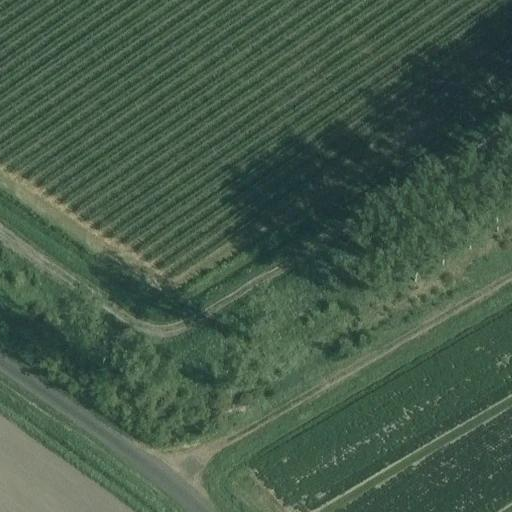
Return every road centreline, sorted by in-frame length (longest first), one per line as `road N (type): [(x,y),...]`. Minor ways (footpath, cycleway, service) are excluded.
road 1 (track): [(167,481),(511,279)]
road 2 (unclassified): [(197,511),(167,481),(0,363)]
